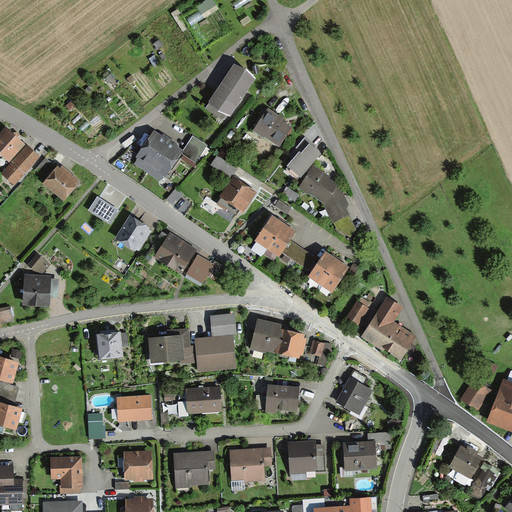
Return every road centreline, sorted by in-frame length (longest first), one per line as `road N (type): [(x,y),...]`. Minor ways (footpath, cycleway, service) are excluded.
road 1 (residential): [(440,403),(439,375),(278,15)]
road 2 (residential): [(348,343),(297,428),(109,436)]
road 3 (residential): [(276,292),(267,300),(101,312),(28,328)]
road 4 (residential): [(93,163),(278,15)]
road 5 (tertiary): [(93,163),(276,292)]
road 6 (residential): [(28,328),(35,449),(85,446),(93,495)]
road 7 (tertiary): [(393,511),(432,398)]
